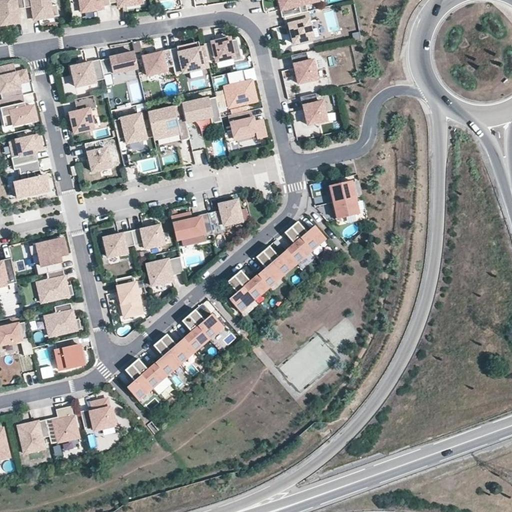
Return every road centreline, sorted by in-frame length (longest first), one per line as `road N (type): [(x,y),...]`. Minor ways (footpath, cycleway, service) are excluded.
road 1 (primary): [(439,102),(432,278),(401,365),(334,449),(223,511)]
road 2 (residential): [(35,45),(226,16),(246,22),(258,37),(289,166)]
road 3 (residential): [(114,360),(289,212),(289,166)]
road 4 (primary): [(511,419),(253,511)]
road 5 (primary): [(295,511),(511,433)]
road 6 (residential): [(289,166),(355,151),(386,92),(427,88)]
road 7 (residential): [(35,45),(74,213)]
road 8 (residential): [(74,213),(104,350),(114,360)]
road 9 (residential): [(0,403),(80,384),(114,360)]
